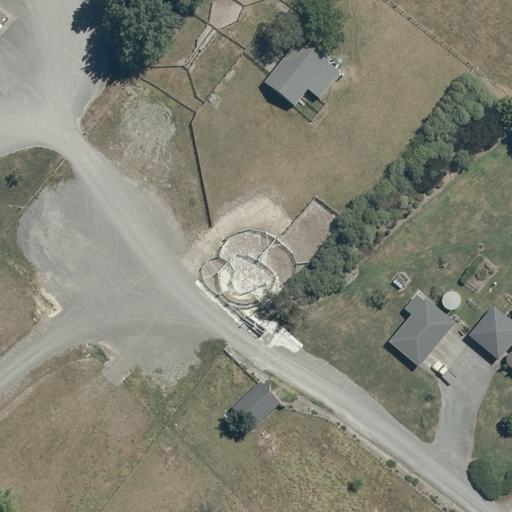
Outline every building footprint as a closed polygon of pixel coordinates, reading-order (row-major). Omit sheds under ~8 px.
[(0,31),(9,22),(0,13),(0,31)] [(340,71),(299,39),(266,82),(295,105),(308,88),(320,97),(340,71)] [(455,324),(419,294),(407,308),(413,313),(390,341),(419,366),(455,324)] [(511,320),(494,306),(470,336),(499,359),(511,343),(511,320)] [(279,403),(261,382),(233,407),(252,428),(279,403)]
